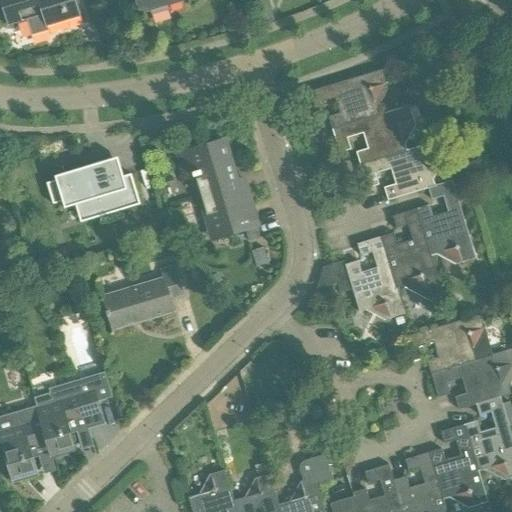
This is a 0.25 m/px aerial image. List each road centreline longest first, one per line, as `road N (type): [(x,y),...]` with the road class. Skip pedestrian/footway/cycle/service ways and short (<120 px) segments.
road 1 (residential): [(69,511),(301,276),(307,244),(249,62)]
road 2 (residential): [(0,97),(71,100),(249,62)]
road 3 (residential): [(249,62),(408,0)]
